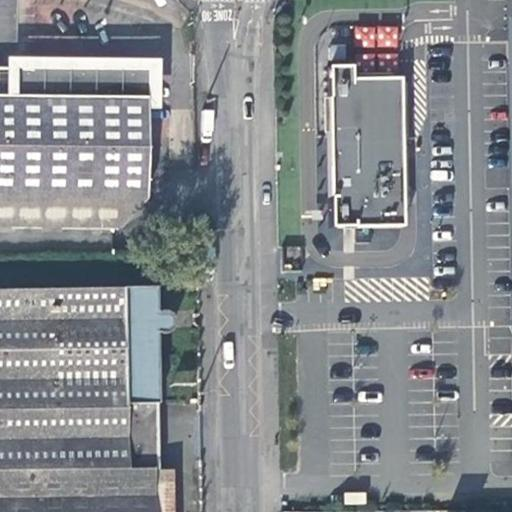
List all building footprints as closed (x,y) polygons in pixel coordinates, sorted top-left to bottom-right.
[(152,100),(151,113),(164,113),(165,63),(12,61),(12,65),(11,98),(152,100)] [(364,73),(363,63),(340,63),(344,223),(414,222),(411,72),(364,73)] [(0,98),(11,98),(12,65),(0,64),(0,98)] [(11,98),(0,98),(0,228),(126,230),(150,201),(150,168),(151,113),(152,100),(11,98)] [(179,254),(198,254),(197,233),(178,233),(179,254)] [(123,406),(155,405),(154,337),(157,338),(163,338),(167,337),(171,333),(173,329),(174,326),(173,323),(171,318),(168,315),(164,313),(160,313),(157,313),(155,314),(154,315),(153,290),(0,292),(0,511),(152,511),(151,470),(155,471),(155,468),(124,469),(123,406)] [(155,468),(155,405),(123,406),(124,469),(155,468)] [(155,471),(151,470),(152,511),(171,511),(170,470),(155,471)]
